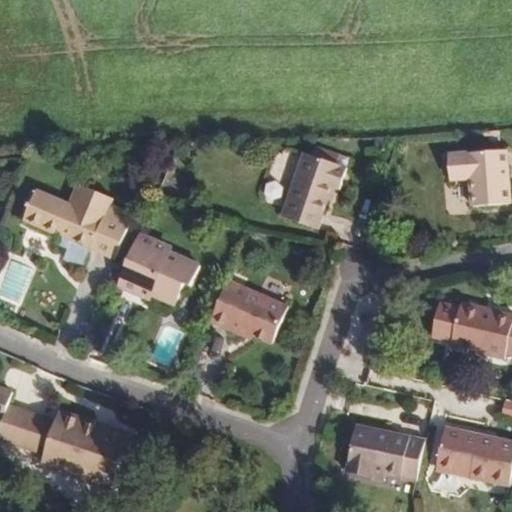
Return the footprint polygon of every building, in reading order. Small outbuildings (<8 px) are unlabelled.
[(316,147),(313,156),(337,164),(340,155),(316,147)] [(507,151),(449,155),(451,180),(471,179),(473,207),(511,204),(507,151)] [(306,154),(283,218),(318,230),(329,200),(333,189),(337,190),(340,192),(348,168),(337,164),(313,156),(306,154)] [(60,240),(91,253),(93,251),(116,261),(136,215),(112,204),(114,199),(79,184),(70,204),(38,190),(25,222),(61,237),(60,240)] [(337,190),(333,189),(329,200),(333,202),(337,190)] [(141,235),(119,286),(144,296),(145,292),(153,295),(177,305),(186,284),(192,287),(201,266),(169,253),(171,248),(141,235)] [(289,307),(230,282),(212,322),(229,330),(231,326),(273,344),(289,307)] [(511,363),(511,314),(462,303),(461,308),(460,315),(439,311),(431,345),(451,350),(450,354),(504,367),(505,362),(511,363)] [(461,308),(441,303),(439,311),(460,315),(461,308)] [(190,378),(199,381),(205,367),(196,364),(190,378)] [(0,388),(0,420),(4,421),(0,433),(0,438),(46,454),(42,464),(114,488),(130,439),(87,425),(59,416),(57,421),(10,405),(13,393),(0,388)] [(502,416),(511,417),(511,405),(505,404),(502,416)] [(88,422),(87,425),(130,439),(131,436),(88,422)] [(426,440),(357,426),(347,473),(373,478),(374,472),(386,475),(417,481),(426,440)] [(471,479),(510,487),(511,477),(511,443),(446,429),(437,468),(471,476),(471,479)] [(386,475),(374,472),(373,478),(385,481),(386,475)]
